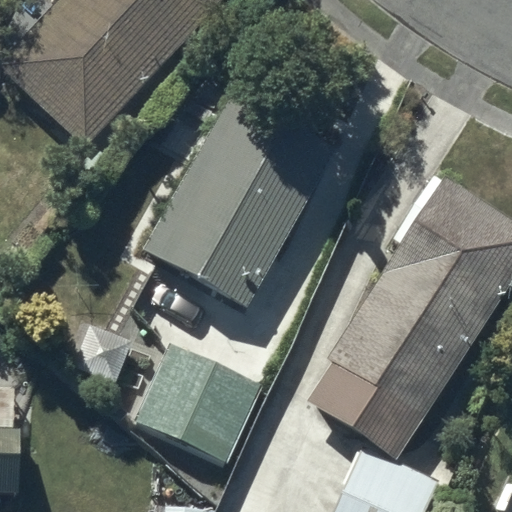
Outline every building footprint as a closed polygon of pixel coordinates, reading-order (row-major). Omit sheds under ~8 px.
[(222,0),(52,0),(0,55),(0,63),(82,140),(79,144),(88,153),(114,126),(108,120),(120,106),(130,116),(144,101),(133,91),(140,84),(150,93),(170,71),(162,63),(222,0)] [(334,146),(229,90),(142,252),(246,308),(334,146)] [(511,279),(511,219),(436,174),(393,240),(399,244),(325,357),(331,360),(306,399),(365,437),(330,511),(424,511),(441,476),(398,454),(511,279)] [(261,389),(168,344),(131,422),(224,466),(261,389)] [(0,488),(22,489),(23,427),(0,426),(0,488)] [(511,511),(511,486),(500,511),(511,511)]
